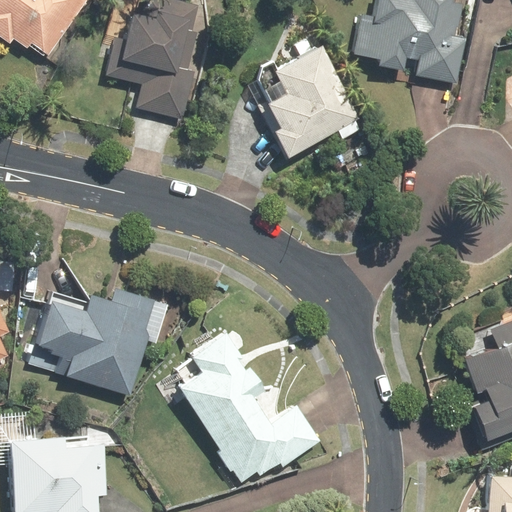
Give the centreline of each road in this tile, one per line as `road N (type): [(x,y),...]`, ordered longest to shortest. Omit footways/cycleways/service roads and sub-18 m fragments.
road 1 (residential): [(327,298),(291,266),(198,215),(0,165)]
road 2 (residential): [(383,511),(379,416),(351,332),(327,298)]
road 3 (residential): [(428,222),(419,195),(435,155),(476,142),(511,163)]
road 4 (residential): [(428,222),(327,298)]
